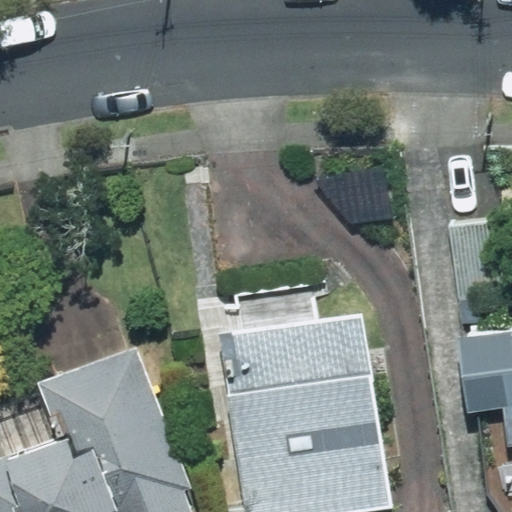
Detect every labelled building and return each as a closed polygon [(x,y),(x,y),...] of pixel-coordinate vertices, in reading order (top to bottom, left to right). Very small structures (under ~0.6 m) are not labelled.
[(407,151),(324,164),(368,217),(416,210),(407,151)] [(511,202),(454,211),(466,291),(511,284),(511,202)] [(380,288),(238,309),(268,511),(308,511),(411,497),(380,288)] [(511,307),(482,309),(488,384),(511,382),(511,307)] [(222,511),(179,382),(161,388),(144,337),(59,365),(76,417),(0,442),(0,511),(110,511),(136,504),(138,511),(222,511)]
